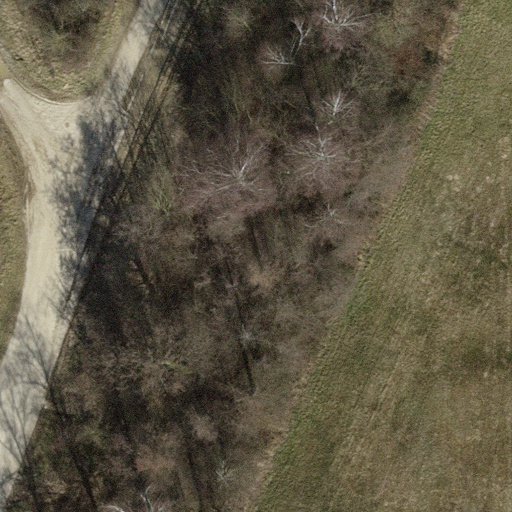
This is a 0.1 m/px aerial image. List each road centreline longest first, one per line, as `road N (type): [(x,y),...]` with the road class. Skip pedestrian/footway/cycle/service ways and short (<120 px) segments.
road 1 (unclassified): [(0,417),(160,0)]
road 2 (track): [(79,210),(0,68)]
